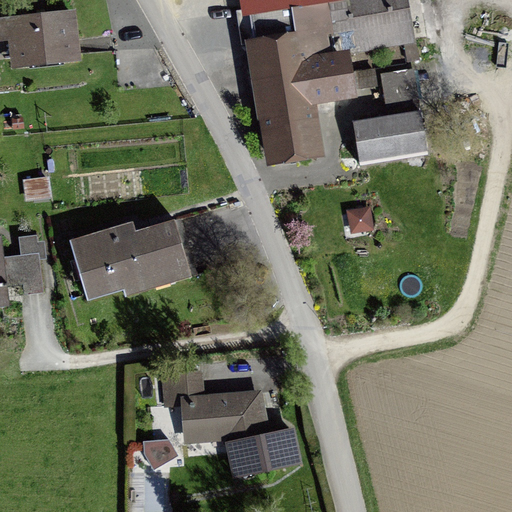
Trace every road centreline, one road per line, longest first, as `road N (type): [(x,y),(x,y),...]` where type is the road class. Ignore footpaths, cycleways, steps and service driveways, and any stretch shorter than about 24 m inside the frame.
road 1 (residential): [(151,0),(247,182),(318,348),(357,511)]
road 2 (track): [(318,348),(431,327),(464,298),(511,133)]
